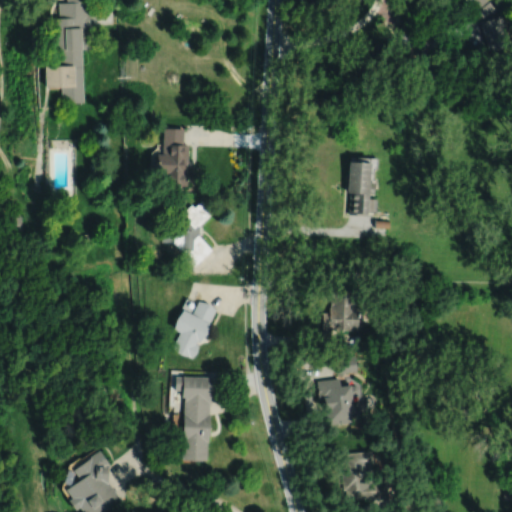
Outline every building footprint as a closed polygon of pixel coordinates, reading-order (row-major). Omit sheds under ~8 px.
[(87,0),(65,0),(65,2),(57,2),(57,17),(48,18),(49,31),(43,31),(44,44),(49,44),(49,50),(59,50),(59,65),(42,66),(43,88),(60,87),(60,97),(66,103),(82,102),(80,49),(89,49),(88,26),(89,26),(88,13),(87,13),(87,0)] [(468,0),(476,10),(481,17),(494,7),(488,0),(468,0)] [(478,22),(489,52),(511,44),(501,14),(478,22)] [(161,128),(161,154),(155,154),(154,175),(160,175),(159,185),(186,186),(187,145),(182,145),(182,128),(161,128)] [(348,162),(346,193),(349,193),(348,214),(366,215),(368,194),(374,194),(375,182),(369,182),(370,163),(348,162)] [(171,243),(193,267),(211,250),(198,236),(198,225),(212,212),(201,200),(193,208),(191,205),(173,221),(173,226),(160,226),(160,243),(171,243)] [(8,217),(10,238),(23,237),(21,216),(8,217)] [(374,218),(373,227),(388,228),(388,219),(374,218)] [(329,288),(329,307),(327,307),(327,313),(321,313),(321,331),(356,331),(357,308),(353,308),(354,289),(329,288)] [(198,301),(196,304),(186,299),(171,329),(179,333),(171,348),(179,355),(191,358),(196,353),(197,345),(195,344),(196,341),(199,342),(206,334),(208,324),(215,310),(207,304),(198,301)] [(333,359),(335,374),(355,372),(354,357),(333,359)] [(210,378),(174,377),(173,391),(180,391),(180,399),(183,399),(182,402),(181,402),(179,458),(205,459),(205,440),(206,440),(208,412),(207,412),(207,404),(209,404),(210,378)] [(354,386),(348,387),(347,383),(338,384),(338,379),(316,381),(317,387),(316,387),(316,395),(317,395),(318,401),(322,400),(323,412),(325,424),(349,421),(348,414),(351,414),(349,402),(352,402),(351,398),(356,398),(358,394),(358,389),(354,386)] [(108,465),(97,448),(87,455),(88,456),(70,467),(77,477),(62,487),(69,496),(65,498),(72,508),(76,505),(80,511),(100,511),(119,499),(106,479),(106,466),(108,465)] [(341,452),(342,461),(339,462),(341,490),(344,489),(344,499),(369,497),(369,500),(385,499),(387,499),(385,481),(372,482),(369,450),(341,452)] [(511,489),(503,489),(502,499),(511,499),(511,489)]
